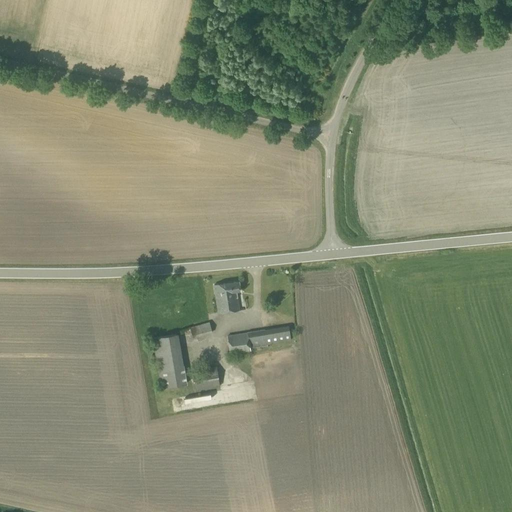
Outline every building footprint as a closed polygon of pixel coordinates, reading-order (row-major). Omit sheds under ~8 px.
[(217,314),(239,311),(236,292),(240,291),(238,282),(213,286),(217,314)] [(193,338),(212,333),(209,323),(190,328),(193,338)] [(230,355),(251,352),(250,348),(267,346),(266,344),(290,341),(288,326),(227,336),(230,355)] [(161,389),(187,384),(178,334),(152,338),(161,389)] [(195,391),(220,387),(216,367),(192,372),(195,391)]
